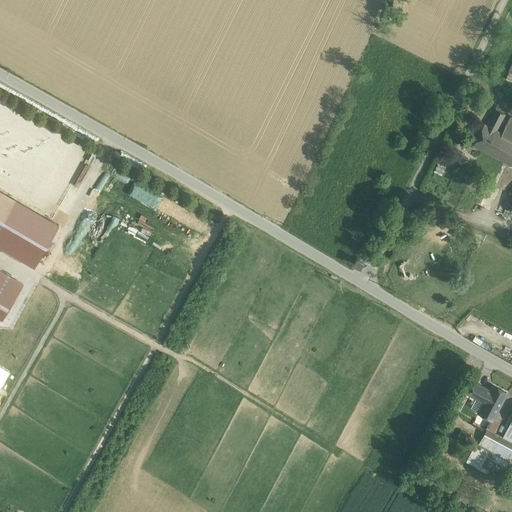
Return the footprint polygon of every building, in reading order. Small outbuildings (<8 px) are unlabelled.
[(495,109),(487,125),(496,130),(505,114),(495,109)] [(511,117),(510,117),(502,133),(511,138),(511,117)] [(487,125),(484,123),(473,144),(511,164),(511,138),(502,133),(496,130),(487,125)] [(145,182),(134,177),(99,257),(111,262),(145,182)] [(80,239),(102,191),(90,186),(68,234),(80,239)] [(0,221),(12,200),(0,192),(0,221)] [(69,268),(80,274),(116,205),(105,199),(69,268)] [(360,266),(362,261),(357,258),(354,264),(360,266)] [(0,363),(0,387),(10,369),(0,363)] [(486,388),(474,382),(468,393),(479,400),(486,388)] [(490,390),(486,388),(479,400),(484,402),(478,412),(492,419),(506,393),(507,393),(507,392),(506,392),(493,385),(490,390)] [(511,422),(510,422),(502,437),(486,428),(485,431),(486,432),(479,444),(495,452),(493,456),(504,462),(506,458),(508,459),(511,452),(511,422)] [(476,443),(466,461),(485,471),(493,456),(495,452),(479,444),(476,443)]
